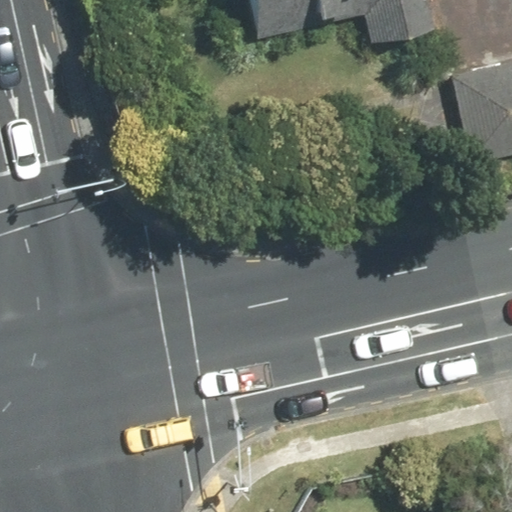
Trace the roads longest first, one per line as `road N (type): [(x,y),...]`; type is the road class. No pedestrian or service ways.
road 1 (secondary): [(26,385),(511,287)]
road 2 (secondary): [(26,385),(0,255)]
road 3 (secondary): [(53,511),(26,385)]
